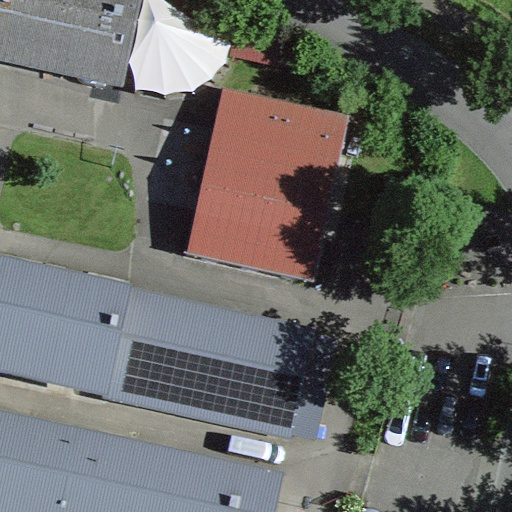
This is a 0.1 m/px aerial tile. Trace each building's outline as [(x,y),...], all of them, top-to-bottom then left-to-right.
[(0,0),(0,44),(128,71),(143,0),(0,0)] [(213,213),(198,210),(188,256),(315,284),(325,238),(307,234),(325,151),(343,155),(352,118),(223,89),(214,128),(231,132),(213,213)] [(314,336),(0,267),(0,355),(289,419),(286,434),(292,435),(314,336)] [(0,370),(286,434),(289,419),(0,355),(0,370)] [(274,511),(282,481),(0,417),(0,503),(39,511),(274,511)] [(0,511),(39,511),(0,503),(0,511)]
